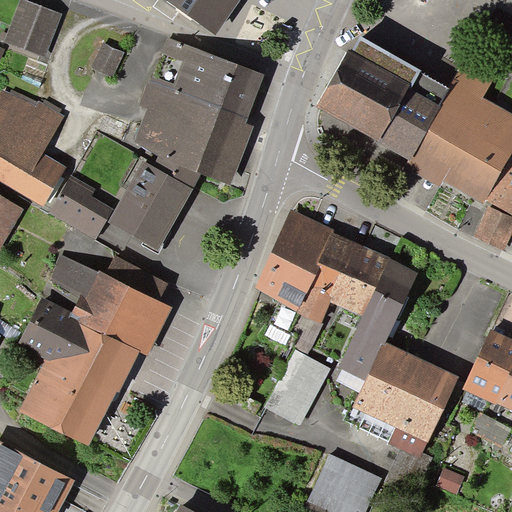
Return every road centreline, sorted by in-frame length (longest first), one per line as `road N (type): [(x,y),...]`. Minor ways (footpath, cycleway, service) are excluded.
road 1 (tertiary): [(278,153),(185,404),(125,511)]
road 2 (residential): [(511,274),(278,153)]
road 3 (unknown): [(80,0),(57,69),(61,87),(83,107),(116,112),(132,101),(160,28)]
road 4 (tertiary): [(336,0),(278,153)]
